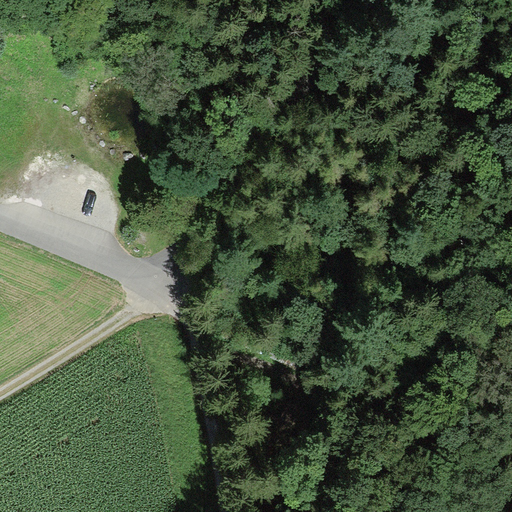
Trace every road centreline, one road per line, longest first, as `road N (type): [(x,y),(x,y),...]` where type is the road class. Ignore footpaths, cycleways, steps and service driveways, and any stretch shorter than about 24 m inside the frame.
road 1 (unclassified): [(0,218),(167,292),(194,239),(367,0)]
road 2 (track): [(439,511),(315,399),(180,297)]
road 3 (track): [(180,297),(222,511)]
road 4 (track): [(180,297),(167,292),(0,393)]
